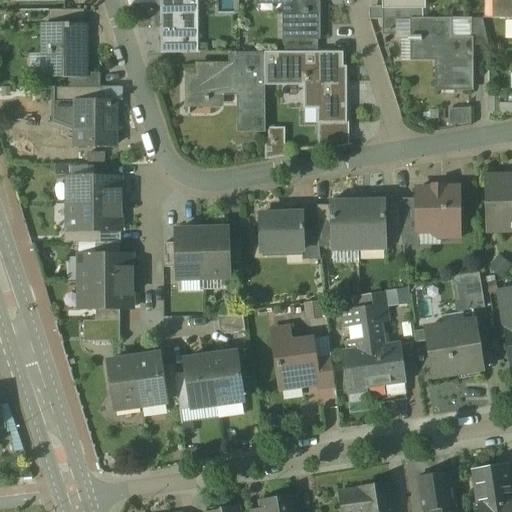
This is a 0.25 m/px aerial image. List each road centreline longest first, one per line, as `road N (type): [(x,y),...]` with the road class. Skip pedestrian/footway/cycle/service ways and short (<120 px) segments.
road 1 (residential): [(511,426),(77,499)]
road 2 (residential): [(110,0),(172,173),(215,185),(403,154)]
road 3 (residential): [(353,0),(403,154)]
road 4 (tertiary): [(26,350),(77,499)]
